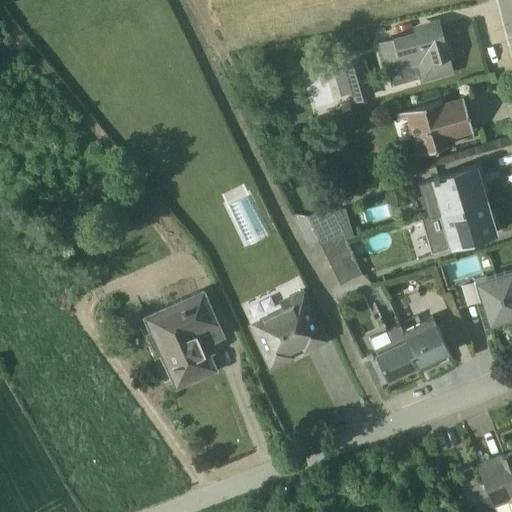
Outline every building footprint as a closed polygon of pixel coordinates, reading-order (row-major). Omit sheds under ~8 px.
[(437,26),(435,20),(411,26),(413,31),(376,42),(387,77),(414,69),(418,82),(451,73),(451,68),(448,58),(452,57),(447,50),(445,41),(437,26)] [(351,102),(373,96),(363,59),(341,65),(351,102)] [(452,138),(471,133),(460,97),(441,103),(440,100),(394,114),(396,120),(404,117),(415,155),(454,144),(452,138)] [(426,217),(485,199),(475,164),(417,182),(421,200),(398,206),(402,218),(425,212),(426,217)] [(493,224),(485,199),(426,217),(419,219),(429,252),(496,235),(493,224)] [(306,217),(319,245),(341,234),(344,240),(352,237),(343,208),(330,212),(327,206),(306,217)] [(341,234),(319,245),(338,285),(360,274),(344,240),(341,234)] [(486,326),(511,317),(511,267),(473,280),(486,326)] [(458,308),(474,303),(467,281),(451,286),(458,308)] [(302,353),(327,341),(302,289),(277,300),(281,308),(246,325),(268,370),(293,357),(290,352),(299,348),(302,353)] [(203,344),(221,336),(200,290),(140,316),(147,332),(144,333),(154,357),(160,354),(174,387),(214,369),(203,344)] [(403,330),(419,365),(447,352),(431,316),(403,330)] [(386,381),(419,365),(403,330),(400,323),(369,338),(374,351),(373,352),(386,381)] [(511,511),(511,450),(476,465),(494,511),(511,511)]
